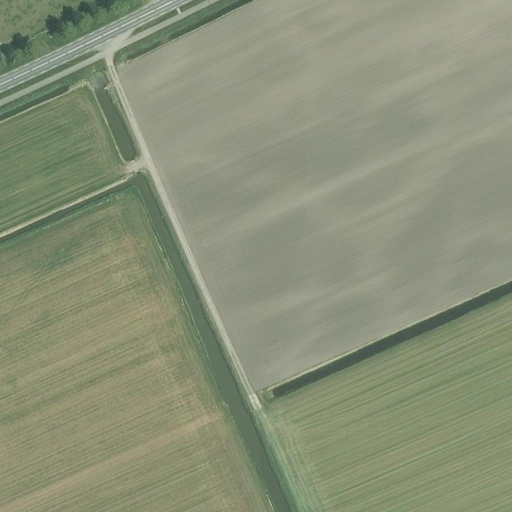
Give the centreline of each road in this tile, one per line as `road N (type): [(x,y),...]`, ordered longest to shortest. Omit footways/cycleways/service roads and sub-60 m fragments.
road 1 (track): [(268,432),(98,37)]
road 2 (secondary): [(0,83),(175,0)]
